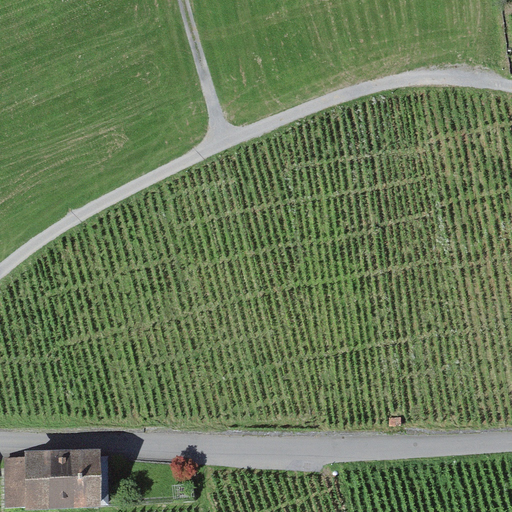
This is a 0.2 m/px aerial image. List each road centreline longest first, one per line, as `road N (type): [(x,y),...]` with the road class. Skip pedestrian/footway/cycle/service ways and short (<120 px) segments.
road 1 (unclassified): [(511,440),(238,450),(0,442)]
road 2 (track): [(221,138),(429,70),(511,69)]
road 3 (track): [(0,264),(221,138)]
road 4 (track): [(183,0),(221,138)]
